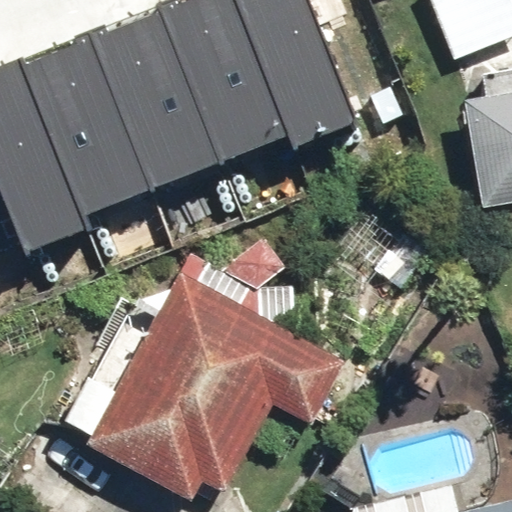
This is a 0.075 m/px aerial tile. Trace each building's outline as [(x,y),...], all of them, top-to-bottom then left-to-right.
[(346,0),(46,0),(0,18),(0,78),(52,210),(119,184),(112,166),(299,94),(305,107),(378,79),(346,0)] [(511,20),(504,0),(423,0),(447,62),(511,37),(511,20)] [(511,100),(459,109),(475,209),(511,203),(511,100)] [(283,269),(257,242),(216,275),(198,266),(193,277),(175,269),(161,298),(150,293),(141,313),(111,299),(82,363),(66,355),(37,418),(83,439),(75,455),(185,505),(194,486),(222,498),(264,406),(300,429),(335,374),(270,333),(271,327),(290,328),(291,292),(264,291),(262,289),(283,269)] [(511,511),(511,502),(508,504),(477,511),(444,511),(438,488),(350,511),(511,511)]
